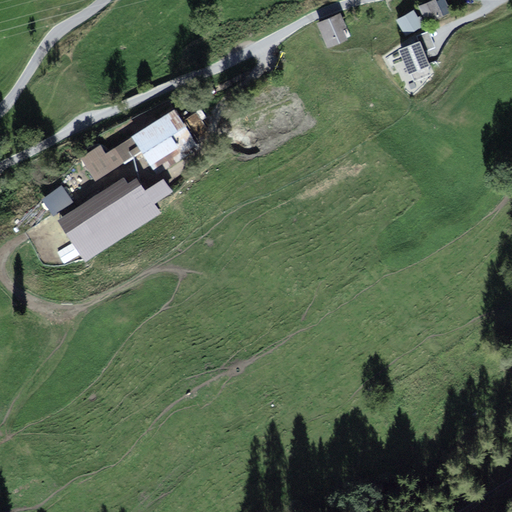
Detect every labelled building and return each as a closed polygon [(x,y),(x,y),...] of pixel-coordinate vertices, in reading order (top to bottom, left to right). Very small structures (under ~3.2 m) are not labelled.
[(439,0),(434,0),(422,5),(429,20),(445,13),(439,0)] [(415,11),(398,19),(405,32),(421,24),(415,11)] [(340,14),(320,22),(328,44),(345,37),(341,27),(344,26),(340,14)] [(418,42),(402,48),(413,73),(430,66),(424,50),(433,46),(426,31),(415,35),(418,42)] [(100,145),(80,159),(94,182),(142,152),(155,172),(198,146),(173,109),(106,152),(100,145)] [(127,183),(123,177),(57,220),(84,262),(161,212),(155,204),(173,192),(145,190),(136,178),(127,183)]
